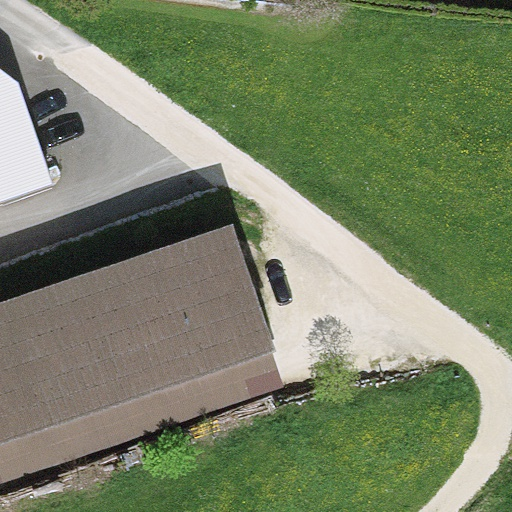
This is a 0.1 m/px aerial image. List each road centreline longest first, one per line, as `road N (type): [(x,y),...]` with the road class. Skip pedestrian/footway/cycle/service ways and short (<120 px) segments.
road 1 (residential): [(0,8),(432,315),(481,358),(501,403)]
road 2 (track): [(439,511),(482,464),(501,403)]
